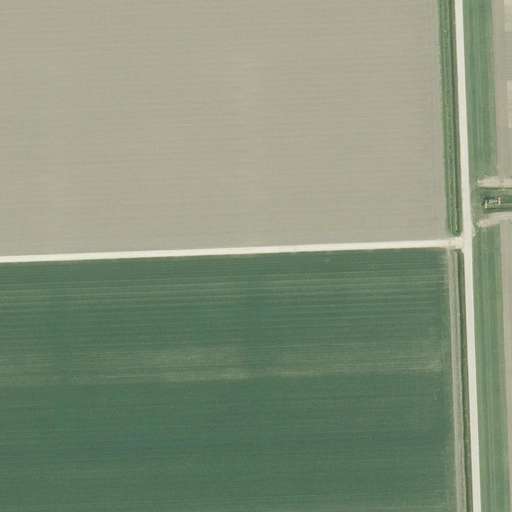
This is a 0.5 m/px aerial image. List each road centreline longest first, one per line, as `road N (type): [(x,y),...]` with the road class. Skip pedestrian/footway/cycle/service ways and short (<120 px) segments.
road 1 (track): [(476,511),(458,0)]
road 2 (track): [(0,259),(466,242)]
